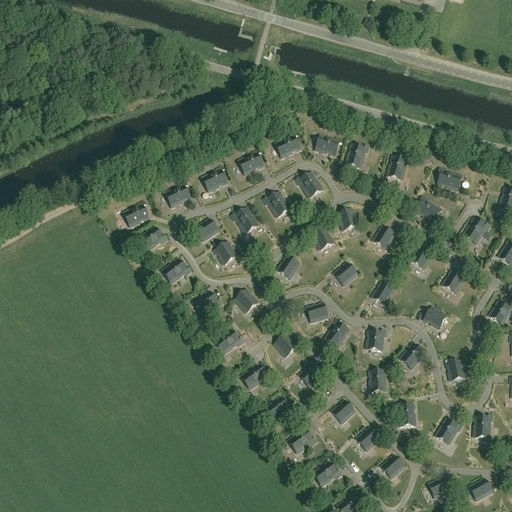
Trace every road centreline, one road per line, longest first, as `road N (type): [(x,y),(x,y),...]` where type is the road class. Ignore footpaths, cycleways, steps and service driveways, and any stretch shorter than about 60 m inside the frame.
road 1 (unclassified): [(511,153),(0,6)]
road 2 (track): [(0,245),(303,93)]
road 3 (tertiary): [(201,0),(511,84)]
